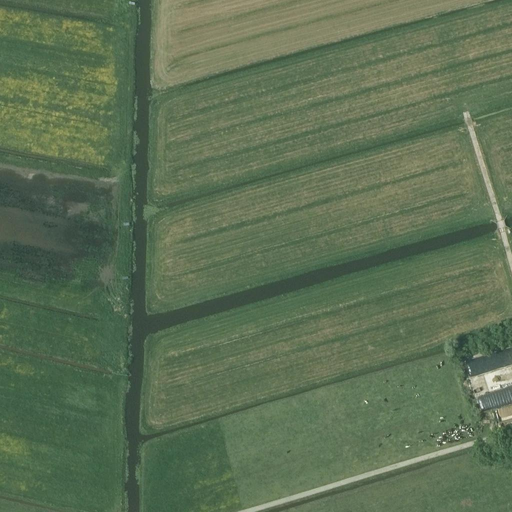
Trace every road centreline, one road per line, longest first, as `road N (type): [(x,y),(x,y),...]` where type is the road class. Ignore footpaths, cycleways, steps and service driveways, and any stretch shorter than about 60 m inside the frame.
road 1 (track): [(246,511),(511,427)]
road 2 (track): [(511,265),(464,114)]
road 3 (track): [(117,511),(120,389)]
